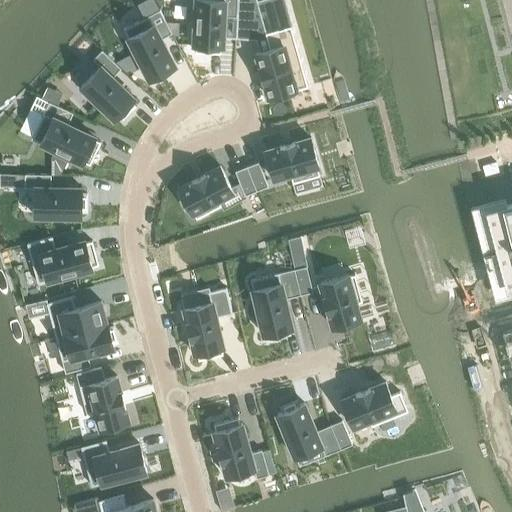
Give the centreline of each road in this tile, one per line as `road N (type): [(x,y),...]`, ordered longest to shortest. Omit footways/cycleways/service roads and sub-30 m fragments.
road 1 (residential): [(143,180),(158,126),(197,94),(216,86),(237,94),(247,131),(195,145),(157,167)]
road 2 (residential): [(143,180),(134,237),(172,400)]
road 3 (residential): [(172,400),(332,357)]
